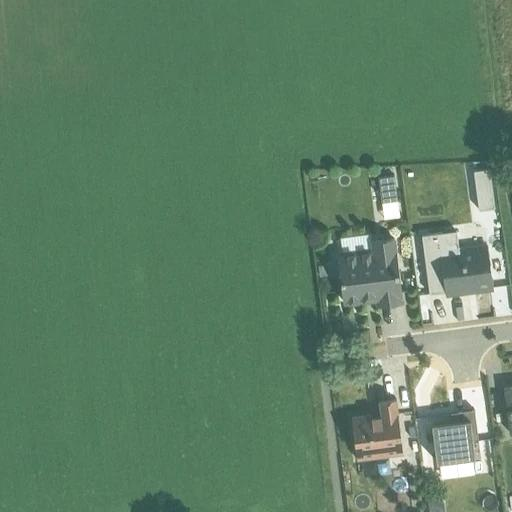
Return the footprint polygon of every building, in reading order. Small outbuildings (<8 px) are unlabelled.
[(490,168),(474,170),(480,210),(496,208),(490,168)] [(395,175),(379,178),(383,203),(399,200),(395,175)] [(458,230),(423,233),(430,294),(446,292),(446,296),(469,294),(494,290),(494,287),(488,244),(460,248),(458,230)] [(344,258),(339,258),(345,303),(377,298),(378,305),(403,302),(394,238),(372,241),(371,233),(342,238),(344,253),(343,253),(344,258)] [(371,414),(352,417),(357,460),(404,454),(397,399),(379,401),(381,416),(372,417),(371,414)] [(460,421),(453,422),(433,425),(437,463),(476,458),(474,441),(479,441),(475,410),(459,412),(460,421)] [(460,421),(459,412),(452,413),(453,422),(460,421)] [(504,502),(511,501),(511,491),(503,493),(504,502)] [(445,511),(444,500),(428,502),(429,511),(445,511)]
